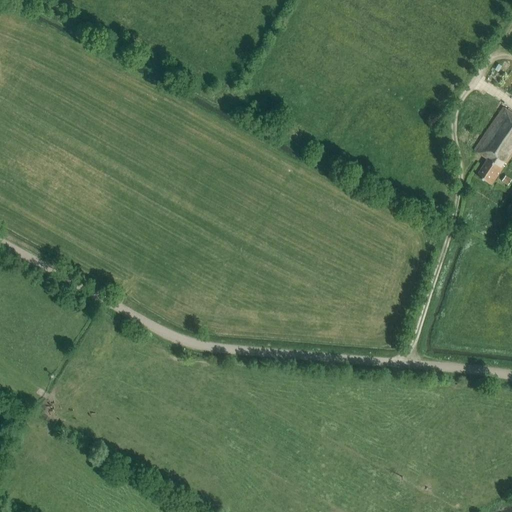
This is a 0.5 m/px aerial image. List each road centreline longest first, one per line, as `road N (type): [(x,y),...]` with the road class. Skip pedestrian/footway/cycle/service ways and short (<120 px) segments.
road 1 (unclassified): [(511,375),(182,339),(0,241)]
road 2 (track): [(406,363),(462,173),(456,108),(511,26)]
